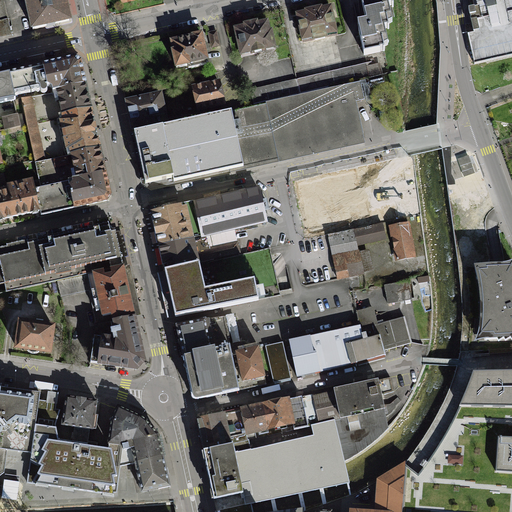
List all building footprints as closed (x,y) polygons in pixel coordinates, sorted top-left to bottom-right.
[(14,0),(22,34),(67,24),(61,0),(14,0)] [(389,0),(359,0),(364,18),(352,21),(360,52),(380,47),(379,43),(385,42),(381,26),(390,24),(386,6),(391,5),(389,0)] [(511,0),(473,0),(475,5),(468,6),(473,30),(466,32),(472,61),(511,52),(511,0)] [(335,2),(290,12),(296,41),(341,31),(335,2)] [(267,20),(232,28),(238,58),(274,50),(267,20)] [(200,31),(167,38),(173,65),(206,58),(200,31)] [(90,108),(80,63),(73,57),(37,65),(42,86),(17,92),(24,122),(90,108)] [(42,86),(37,65),(5,72),(10,93),(17,92),(42,86)] [(10,93),(5,72),(0,72),(0,114),(3,128),(17,125),(10,93)] [(215,80),(187,86),(193,111),(220,105),(215,80)] [(359,82),(129,131),(140,185),(359,138),(351,100),(363,98),(359,82)] [(162,114),(158,95),(124,102),(128,121),(162,114)] [(33,162),(99,147),(93,119),(90,108),(24,122),(33,162)] [(33,189),(38,213),(110,198),(99,147),(33,162),(39,188),(33,189)] [(5,189),(0,190),(0,222),(38,213),(33,189),(30,178),(4,183),(5,189)] [(259,188),(182,204),(190,237),(231,228),(266,221),(259,188)] [(182,204),(151,211),(163,270),(196,264),(237,255),(231,228),(190,237),(182,204)] [(380,221),(324,234),(334,276),(335,280),(348,277),(345,265),(360,262),(356,245),(384,238),(380,221)] [(406,222),(385,227),(394,262),(415,257),(406,222)] [(87,273),(123,265),(116,230),(100,233),(99,227),(28,242),(27,239),(6,244),(7,245),(0,246),(0,281),(0,284),(5,283),(7,291),(87,273)] [(173,319),(277,297),(267,249),(237,255),(196,264),(163,270),(173,319)] [(131,315),(123,265),(87,273),(96,323),(113,319),(131,315)] [(511,338),(511,265),(469,266),(482,294),(481,324),(474,341),(511,338)] [(313,336),(320,371),(383,356),(382,350),(407,342),(400,317),(376,324),(373,308),(356,312),(359,324),(313,336)] [(141,358),(131,315),(113,319),(118,341),(96,340),(96,366),(129,367),(141,358)] [(221,343),(232,340),(226,317),(177,328),(182,352),(221,343)] [(52,322),(14,318),(10,353),(48,357),(52,322)] [(313,336),(266,346),(274,381),(320,371),(313,336)] [(222,347),(231,389),(266,381),(257,339),(222,347)] [(221,343),(182,352),(187,375),(193,398),(231,389),(222,347),(221,343)] [(511,511),(511,370),(456,370),(439,414),(405,465),(418,475),(441,442),(459,408),(511,409),(511,439),(498,440),(495,474),(511,475),(511,511)] [(328,389),(335,424),(382,414),(375,379),(328,389)] [(32,452),(35,426),(39,393),(0,387),(0,452),(0,449),(32,452)] [(309,394),(255,405),(262,438),(315,428),(309,394)] [(90,400),(61,397),(58,423),(87,426),(90,400)] [(255,405),(225,411),(232,444),(262,438),(255,405)] [(125,442),(140,420),(114,407),(108,431),(125,442)] [(196,417),(202,450),(232,444),(225,411),(196,417)] [(385,431),(382,414),(335,424),(342,459),(355,453),(368,445),(385,431)] [(134,461),(159,457),(156,438),(140,420),(125,442),(132,450),(134,461)] [(222,511),(241,509),(348,485),(342,459),(335,424),(315,428),(262,438),(232,444),(202,450),(214,511),(222,511)] [(29,468),(28,482),(113,494),(114,488),(106,450),(54,444),(56,429),(35,426),(32,452),(29,468)] [(134,461),(139,491),(164,487),(159,457),(134,461)] [(376,511),(402,511),(405,465),(379,481),(376,511)]
